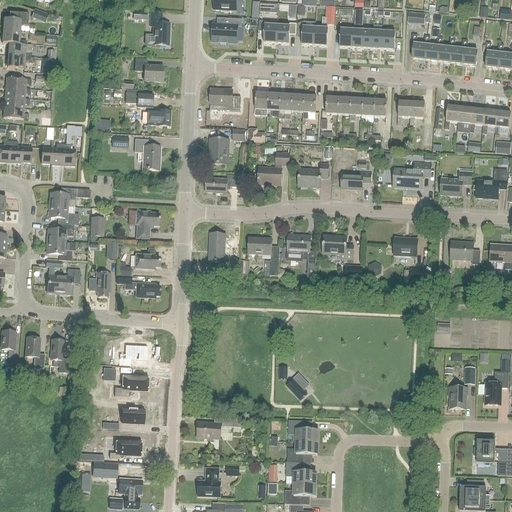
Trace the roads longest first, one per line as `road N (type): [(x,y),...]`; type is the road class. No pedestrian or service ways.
road 1 (residential): [(191,68),(511,89)]
road 2 (residential): [(438,218),(185,212)]
road 3 (tertiary): [(169,511),(182,323)]
road 4 (residential): [(336,511),(346,444),(442,442)]
road 5 (residential): [(182,323),(51,315),(25,306)]
road 6 (tertiary): [(185,212),(191,68)]
